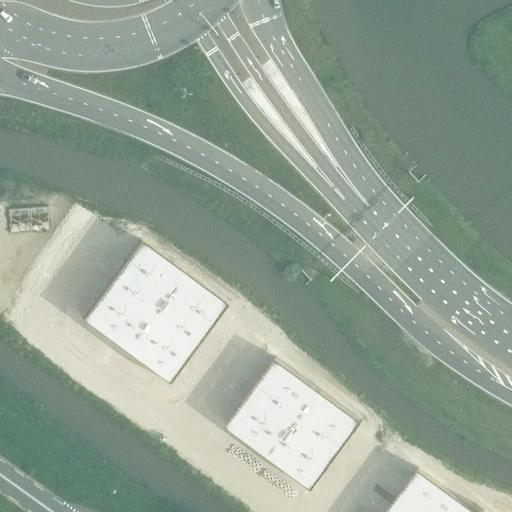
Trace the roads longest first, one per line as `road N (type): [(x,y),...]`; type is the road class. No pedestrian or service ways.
road 1 (tertiary): [(1,81),(149,128),(232,170),(298,216),(414,324),(511,394)]
road 2 (unclassified): [(3,304),(269,511)]
road 3 (tertiary): [(511,342),(434,281),(311,146)]
road 4 (primary): [(0,26),(98,48),(150,39),(188,21)]
road 5 (tertiary): [(311,146),(272,127),(188,21)]
road 6 (tertiary): [(311,146),(214,0)]
road 7 (tertiary): [(311,146),(308,98),(255,0)]
